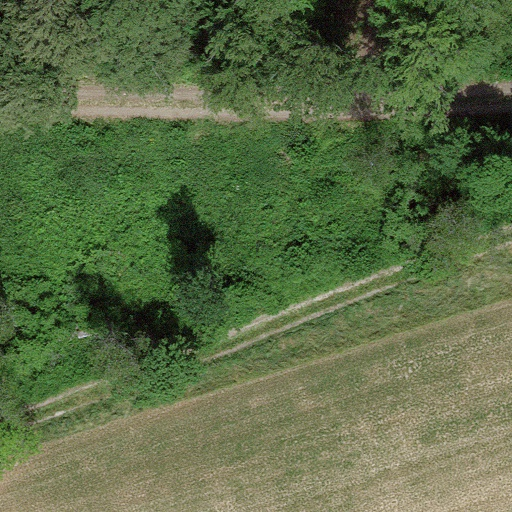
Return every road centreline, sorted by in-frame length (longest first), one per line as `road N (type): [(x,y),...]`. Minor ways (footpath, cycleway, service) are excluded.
road 1 (track): [(0,434),(511,244)]
road 2 (track): [(511,102),(322,113),(0,97)]
